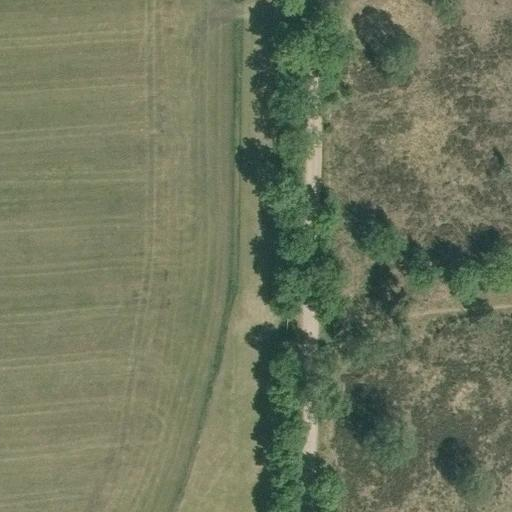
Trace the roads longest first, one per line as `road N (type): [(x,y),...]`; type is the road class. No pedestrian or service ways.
road 1 (track): [(307,331),(312,0)]
road 2 (track): [(304,511),(307,331)]
